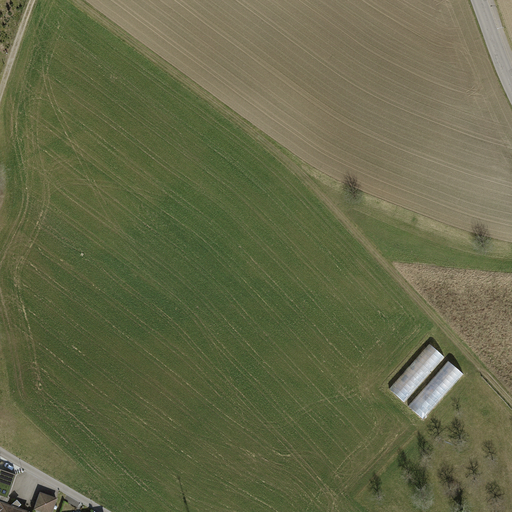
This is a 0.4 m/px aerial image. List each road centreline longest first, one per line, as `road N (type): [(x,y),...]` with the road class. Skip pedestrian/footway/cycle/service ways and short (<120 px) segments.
road 1 (track): [(75,0),(297,166),(511,400)]
road 2 (residential): [(109,511),(0,442)]
